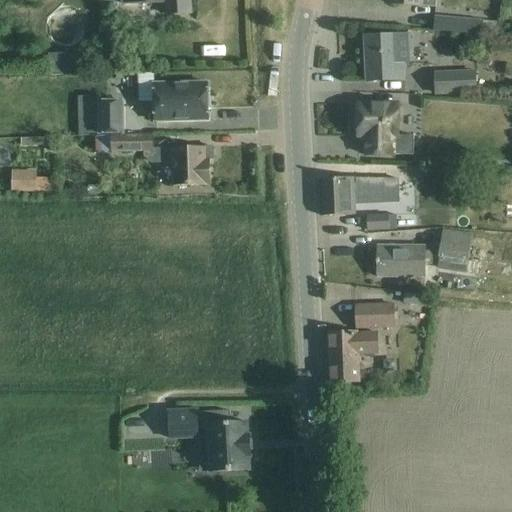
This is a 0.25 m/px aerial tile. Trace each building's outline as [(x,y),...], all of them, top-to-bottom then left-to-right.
[(122,0),(123,5),(139,4),(139,0),(165,0),(166,16),(192,14),(190,0),(122,0)] [(386,0),(386,4),(406,6),(436,8),(436,0),(386,0)] [(435,18),(433,32),(465,35),(480,36),(482,36),(483,22),(435,18)] [(479,47),(480,36),(465,35),(464,45),(479,47)] [(398,37),(385,37),(365,38),(367,83),(405,81),(404,65),(410,64),(409,37),(398,38),(398,37)] [(49,55),(50,77),(76,76),(75,54),(49,55)] [(475,73),(435,75),(436,95),(476,93),(475,73)] [(207,84),(155,85),(156,123),(208,121),(208,110),(211,107),(211,99),(208,96),(207,84)] [(124,101),(98,101),(98,97),(78,98),(79,136),(98,136),(125,136),(124,101)] [(366,157),(386,157),(397,157),(397,155),(413,155),(413,137),(400,136),(400,106),(358,105),(358,138),(366,138),(366,157)] [(213,148),(172,149),(153,150),(152,136),(112,137),(112,142),(105,142),(105,151),(113,151),(113,153),(144,152),(144,158),(152,164),(173,164),(173,188),(206,187),(206,186),(210,185),(209,160),(213,160),(213,148)] [(21,140),(22,148),(51,146),(51,138),(21,140)] [(12,191),(36,191),(51,192),(51,179),(36,179),(37,172),(13,172),(12,191)] [(385,178),(322,180),(324,218),(355,216),(354,190),(366,190),(367,202),(386,201),(385,178)] [(368,232),(388,231),(393,231),(392,216),(367,217),(368,232)] [(444,230),(438,269),(477,276),(479,264),(468,262),(473,235),(444,230)] [(427,278),(427,265),(432,265),(432,252),(427,252),(427,249),(378,248),(378,278),(427,278)] [(454,277),(443,276),(442,282),(453,284),(454,277)] [(465,278),(464,287),(473,288),(474,279),(465,278)] [(420,296),(419,307),(431,309),(432,297),(420,296)] [(394,306),(356,308),(357,330),(394,328),(394,306)] [(358,354),(378,353),(377,335),(357,336),(357,335),(329,336),(331,384),(337,383),(337,390),(351,389),(350,383),(359,383),(358,354)] [(197,412),(169,413),(170,440),(198,438),(198,429),(197,414),(197,412)] [(230,412),(197,414),(198,429),(207,429),(210,473),(250,471),(249,458),(251,458),(250,436),(248,436),(247,423),(231,424),(230,412)]
